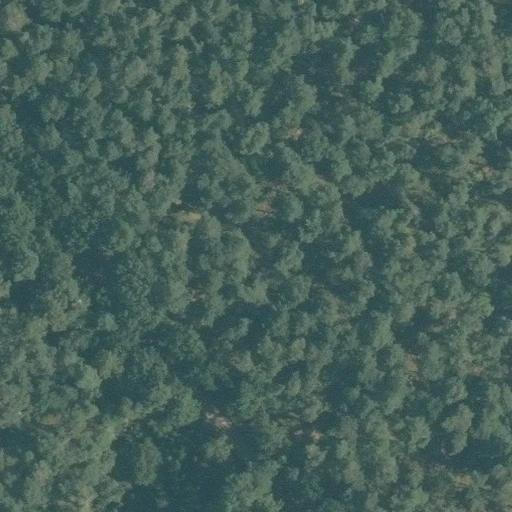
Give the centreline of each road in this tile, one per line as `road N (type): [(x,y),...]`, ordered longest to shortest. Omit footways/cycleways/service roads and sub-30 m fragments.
road 1 (residential): [(305,511),(0,170)]
road 2 (track): [(60,239),(360,0)]
